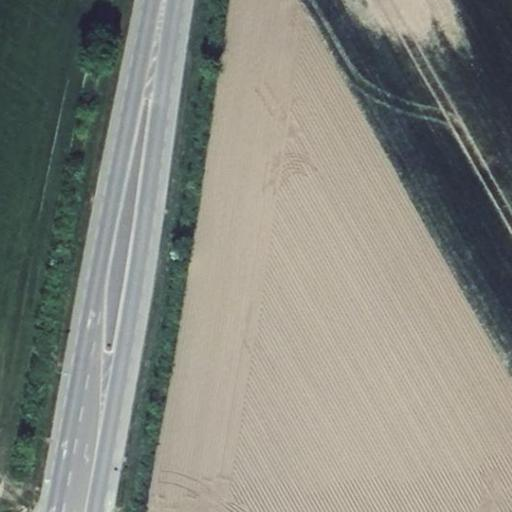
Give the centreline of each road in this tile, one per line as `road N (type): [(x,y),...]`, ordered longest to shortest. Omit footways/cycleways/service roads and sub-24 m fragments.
road 1 (tertiary): [(153,0),(53,511)]
road 2 (tertiary): [(94,511),(173,0)]
